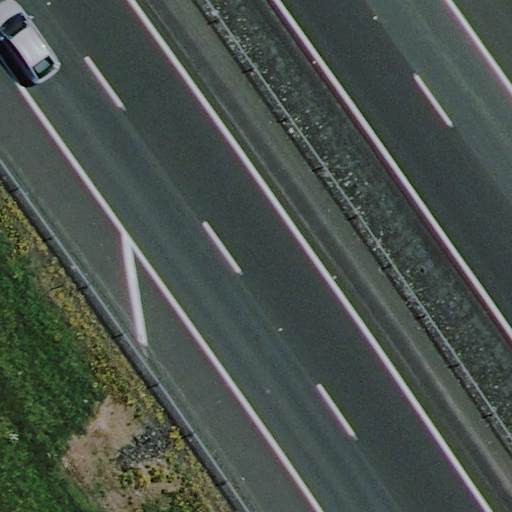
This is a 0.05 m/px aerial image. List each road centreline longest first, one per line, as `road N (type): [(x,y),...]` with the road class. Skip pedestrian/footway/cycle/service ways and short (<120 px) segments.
road 1 (motorway): [(389,511),(35,0)]
road 2 (motorway): [(372,0),(511,202)]
